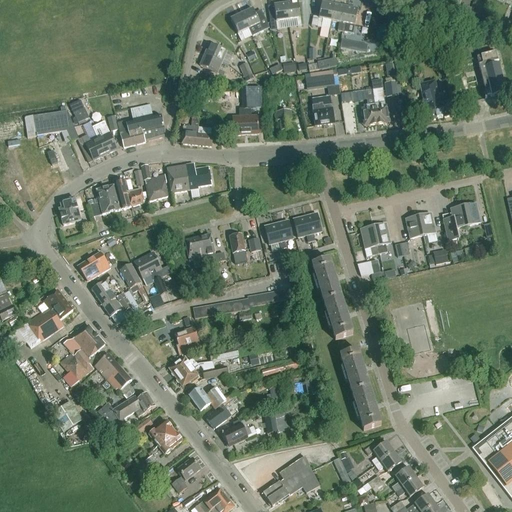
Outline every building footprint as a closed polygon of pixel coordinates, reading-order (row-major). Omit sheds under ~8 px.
[(285,5),(288,22),(296,20),(297,28),(301,28),(298,3),(285,5)] [(330,22),(333,5),(322,3),(317,28),(321,29),(322,21),(330,22)] [(288,22),(285,5),(274,6),(275,14),(277,28),(277,31),(281,31),(280,23),(288,22)] [(346,8),(333,5),(330,22),(337,24),(337,25),(339,25),(337,32),(342,33),(346,8)] [(358,10),(346,8),(342,33),(353,35),(358,10)] [(256,17),(252,10),(241,15),(249,31),(252,37),(269,29),(262,14),(256,17)] [(249,31),(241,15),(230,20),(241,43),(245,41),(241,34),(249,31)] [(366,54),(367,46),(342,41),(340,49),(366,54)] [(204,56),(222,64),(226,56),(232,58),(233,55),(209,45),(204,56)] [(246,57),(249,62),(257,59),(254,53),(246,57)] [(496,54),(476,59),(472,60),(474,71),(445,78),(452,108),(487,100),(486,97),(490,96),(490,98),(505,95),(496,54)] [(219,71),(222,64),(204,56),(200,67),(223,78),(225,74),(219,71)] [(336,60),(317,63),(319,71),(337,67),(336,60)] [(295,64),(283,66),(284,69),(284,74),(296,73),(295,64)] [(247,65),(240,68),(246,83),(254,79),(247,65)] [(394,78),(392,65),(386,66),(388,79),(394,78)] [(337,71),(311,75),(311,79),(327,76),(333,76),(335,86),(339,86),(337,71)] [(307,92),(335,88),(335,86),(333,76),(327,76),(311,79),(305,80),(307,92)] [(386,99),(388,98),(398,97),(397,83),(384,84),(386,99)] [(420,86),(424,103),(420,104),(422,111),(425,110),(428,123),(451,117),(448,105),(440,106),(435,83),(420,86)] [(373,92),(377,126),(390,125),(388,115),(390,115),(389,110),(388,110),(388,108),(386,108),(383,91),(373,92)] [(377,126),(373,92),(366,93),(368,108),(364,108),(364,111),(362,111),(364,128),(377,126)] [(277,104),(275,94),(268,94),(270,105),(277,104)] [(239,110),(240,118),(232,119),(233,137),(259,136),(258,117),(251,118),(251,101),(250,97),(242,97),(242,110),(239,110)] [(70,107),(79,124),(89,119),(80,102),(70,107)] [(332,110),(332,107),(331,106),(322,108),(322,105),(319,105),(319,106),(312,107),(315,128),(334,126),(332,110)] [(125,123),(117,125),(123,150),(164,141),(165,130),(162,118),(153,120),(151,111),(131,116),(132,123),(125,124),(125,123)] [(281,133),(282,133),(284,134),(287,134),(288,132),(290,132),(289,121),(291,121),(291,112),(274,114),(275,123),(280,123),(281,133)] [(67,113),(25,120),(27,139),(67,132),(71,143),(78,141),(75,131),(67,113)] [(108,119),(111,133),(118,131),(115,117),(108,119)] [(196,147),(198,128),(199,119),(192,118),(191,128),(183,127),(181,146),(196,147)] [(99,143),(105,157),(117,151),(107,128),(101,131),(104,138),(97,140),(99,143)] [(211,130),(198,128),(196,147),(212,148),(213,136),(211,136),(211,130)] [(94,133),(87,137),(82,139),(93,163),(105,157),(99,143),(97,140),(94,133)] [(58,164),(53,152),(47,155),(52,166),(58,164)] [(184,167),(189,193),(199,191),(199,189),(212,187),(209,170),(195,172),(194,166),(184,167)] [(150,180),(148,167),(140,168),(144,183),(144,182),(149,204),(168,199),(163,177),(150,180)] [(189,193),(184,167),(166,171),(170,196),(189,193)] [(141,172),(135,173),(137,187),(143,186),(141,172)] [(127,194),(128,193),(126,183),(114,186),(121,212),(131,209),(127,194)] [(107,202),(116,199),(113,188),(96,192),(99,205),(108,203),(107,202)] [(129,195),(128,193),(127,194),(131,209),(144,205),(141,191),(129,195)] [(81,223),(75,199),(62,203),(60,206),(61,211),(59,211),(63,227),(81,223)] [(108,203),(99,205),(88,207),(91,219),(119,212),(116,199),(107,202),(108,203)] [(476,205),(463,208),(468,228),(480,225),(476,205)] [(468,228),(463,208),(451,211),(453,222),(444,224),(448,243),(458,241),(456,230),(468,228)] [(304,218),(311,244),(315,243),(313,236),(322,234),(317,215),(304,218)] [(431,215),(418,218),(423,238),(435,235),(431,215)] [(311,244),(304,218),(293,221),(298,240),(306,238),(308,244),(311,244)] [(423,238),(418,218),(406,221),(410,241),(423,238)] [(289,222),(276,225),(283,251),(286,250),(284,244),(294,241),(289,222)] [(269,247),(276,246),(278,245),(279,251),(283,251),(276,225),(264,228),(269,247)] [(486,239),(492,238),(490,225),(484,227),(486,239)] [(380,256),(388,254),(386,246),(390,245),(386,226),(373,229),(378,248),(380,256)] [(378,248),(373,229),(361,231),(365,251),(370,250),(372,257),(380,256),(378,248)] [(235,237),(229,238),(234,263),(241,261),(240,254),(245,253),(244,250),(245,249),(245,246),(243,245),(241,236),(240,236),(238,235),(236,236),(235,237)] [(211,237),(201,239),(203,251),(207,267),(212,266),(225,263),(224,255),(215,257),(211,237)] [(203,251),(201,239),(185,242),(189,263),(193,262),(195,270),(207,267),(203,251)] [(258,239),(251,241),(248,241),(251,253),(261,251),(258,239)] [(107,244),(110,249),(116,245),(113,240),(107,244)] [(407,244),(401,245),(404,257),(410,256),(407,244)] [(401,245),(395,246),(397,259),(403,257),(401,245)] [(446,251),(433,253),(436,266),(448,263),(446,251)] [(89,283),(111,269),(101,254),(77,268),(87,283),(89,283)] [(160,297),(168,294),(161,279),(158,281),(155,275),(161,272),(153,255),(134,264),(142,282),(143,281),(147,288),(154,285),(160,297)] [(323,304),(329,302),(335,300),(341,298),(329,261),(311,266),(323,304)] [(407,267),(412,271),(417,266),(413,262),(407,267)] [(120,271),(130,291),(141,285),(131,266),(120,271)] [(218,270),(208,273),(211,287),(221,284),(218,270)] [(193,271),(186,273),(189,284),(196,282),(193,271)] [(384,273),(371,276),(373,282),(385,279),(384,273)] [(91,292),(110,319),(112,318),(117,325),(132,316),(128,311),(132,309),(123,297),(124,296),(111,278),(91,292)] [(137,289),(144,304),(149,302),(142,287),(137,289)] [(42,315),(18,332),(0,344),(0,345),(9,358),(26,345),(30,350),(40,344),(63,328),(59,322),(63,319),(73,312),(63,299),(59,292),(48,299),(48,300),(43,304),(44,304),(38,309),(42,315)] [(6,296),(0,298),(0,310),(1,312),(0,312),(0,319),(2,323),(16,316),(6,296)] [(335,300),(329,302),(323,304),(335,342),(353,336),(341,298),(335,300)] [(239,323),(252,320),(251,314),(238,316),(239,323)] [(67,342),(63,346),(71,355),(59,365),(68,376),(63,380),(71,390),(93,371),(89,367),(88,361),(104,347),(89,328),(73,341),(67,342)] [(184,338),(189,354),(200,350),(194,329),(185,332),(187,337),(184,338)] [(179,357),(189,354),(184,338),(187,337),(185,332),(175,335),(178,346),(176,346),(179,357)] [(148,340),(151,350),(159,348),(156,338),(148,340)] [(339,356),(358,350),(356,344),(337,350),(339,356)] [(209,356),(211,365),(220,363),(239,359),(237,350),(209,356)] [(339,357),(351,395),(357,393),(369,389),(357,352),(339,357)] [(129,385),(132,382),(108,355),(94,368),(117,394),(120,392),(129,385)] [(260,366),(257,355),(249,357),(252,367),(260,366)] [(175,380),(192,368),(195,365),(192,361),(188,364),(185,359),(169,371),(175,380)] [(263,379),(294,370),(295,373),(302,371),(299,362),(292,364),(261,372),(263,379)] [(192,368),(175,380),(182,389),(198,377),(192,368)] [(202,374),(204,381),(228,375),(226,369),(202,374)] [(129,385),(120,392),(127,400),(135,393),(129,385)] [(215,412),(222,407),(223,406),(226,403),(223,400),(216,390),(206,397),(199,389),(189,398),(200,413),(210,405),(215,412)] [(369,389),(357,393),(351,395),(363,432),(381,427),(369,389)] [(223,400),(226,403),(236,396),(234,392),(223,400)] [(124,421),(135,414),(138,419),(155,408),(147,395),(137,402),(135,398),(112,413),(101,419),(100,420),(109,435),(126,425),(124,421)] [(62,435),(64,434),(82,422),(71,403),(64,408),(51,417),(62,435)] [(101,419),(112,413),(107,407),(97,415),(101,419)] [(222,407),(215,412),(216,413),(205,421),(213,431),(231,418),(222,407)] [(283,415),(264,419),(267,435),(278,433),(277,432),(286,430),(283,415)] [(149,420),(133,432),(137,438),(153,425),(149,420)] [(486,467),(488,465),(505,487),(503,489),(511,500),(511,422),(477,451),(480,456),(478,457),(486,467)] [(115,435),(116,437),(132,428),(131,425),(115,435)] [(159,448),(174,436),(166,425),(151,437),(159,448)] [(223,443),(224,442),(228,449),(247,440),(247,441),(247,440),(244,432),(243,433),(240,425),(233,428),(234,430),(221,436),(222,437),(221,437),(223,443)] [(170,453),(170,450),(180,442),(174,436),(159,448),(164,454),(165,454),(168,455),(170,453)] [(371,463),(375,468),(393,454),(386,444),(378,450),(374,445),(364,452),(368,457),(373,454),(377,459),(371,463)] [(393,454),(375,468),(378,472),(384,469),(387,474),(401,464),(393,454)] [(279,475),(283,482),(308,466),(304,458),(279,475)] [(346,473),(354,470),(349,459),(341,463),(346,473)] [(176,471),(182,478),(172,486),(179,496),(187,489),(183,484),(185,483),(200,471),(191,460),(176,471)] [(339,460),(333,463),(346,491),(352,488),(350,484),(346,476),(339,460)] [(166,472),(160,465),(147,475),(152,483),(166,472)] [(308,466),(283,482),(263,495),(272,509),(289,497),(289,498),(302,489),(306,496),(320,488),(309,468),(308,466)] [(395,479),(398,484),(392,489),(396,494),(415,480),(408,469),(395,479)] [(357,478),(352,472),(347,475),(352,482),(357,478)] [(382,482),(378,477),(357,492),(361,497),(372,489),(382,482)] [(363,486),(359,480),(353,484),(358,490),(363,486)] [(415,480),(396,494),(399,498),(405,494),(409,499),(423,490),(415,480)] [(382,482),(372,489),(375,494),(385,487),(382,482)] [(201,511),(211,511),(214,511),(228,500),(220,490),(213,496),(212,495),(209,498),(209,499),(198,507),(201,511)] [(427,511),(435,507),(427,496),(406,511),(427,511)] [(364,507),(368,506),(367,497),(358,499),(360,508),(364,507)] [(214,511),(211,511),(230,511),(235,508),(228,500),(214,511)] [(400,503),(390,510),(391,511),(398,511),(404,508),(400,503)]
